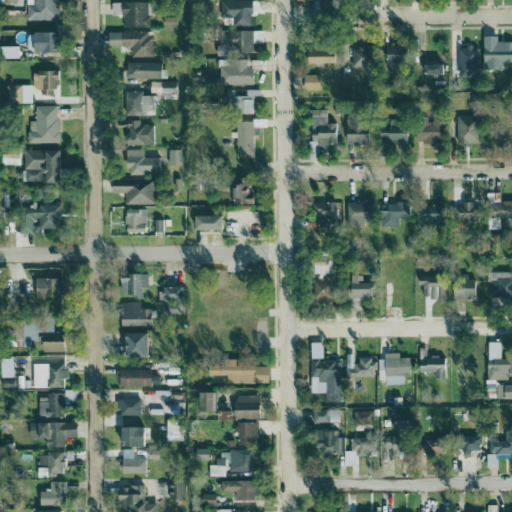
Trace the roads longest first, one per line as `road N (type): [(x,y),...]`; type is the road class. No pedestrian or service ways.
road 1 (residential): [(285,0),(290,511)]
road 2 (residential): [(91,0),(94,511)]
road 3 (residential): [(0,254),(287,250)]
road 4 (residential): [(285,172),(511,170)]
road 5 (residential): [(285,15),(511,13)]
road 6 (residential): [(289,329),(511,326)]
road 7 (residential): [(290,484),(511,482)]
